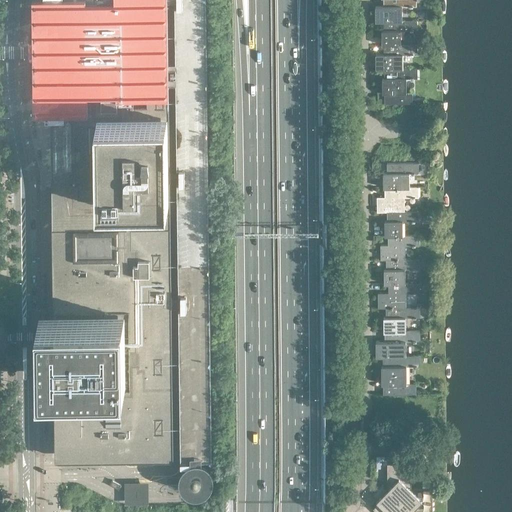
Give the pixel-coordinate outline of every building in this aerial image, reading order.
[(57,457),(174,456),(172,299),(172,294),(170,198),(170,173),(170,168),(170,113),(169,92),(168,0),(34,0),(36,109),(43,109),(43,119),(52,120),(55,311),(40,311),(41,382),(56,382),(57,457)] [(210,464),(209,463),(207,461),(205,460),(203,460),(203,456),(213,456),(207,0),(178,0),(179,2),(177,2),(178,164),(181,164),(181,168),(174,168),(170,168),(170,173),(174,173),(181,173),(181,179),(179,179),(180,289),(183,289),(183,294),(176,294),(172,294),(172,299),(176,299),(183,298),(183,305),(180,305),(182,456),(192,456),(192,460),(191,460),(190,461),(189,462),(188,463),(186,464),(185,465),(184,466),(184,468),(183,470),(182,472),(182,473),(182,474),(182,476),(182,477),(182,478),(183,479),(183,480),(183,481),(184,482),(185,483),(185,484),(186,486),(188,487),(190,488),(192,489),(194,490),(196,491),(198,491),(199,491),(201,490),(203,490),(205,489),(207,488),(209,487),(210,486),(211,484),(212,482),(213,480),(214,478),(214,477),(214,476),(214,475),(214,474),(214,473),(214,472),(214,471),(213,470),(213,469),(213,468),(212,467),(211,465),(210,464)] [(402,20),(402,6),(416,6),(416,0),(385,0),(385,5),(375,6),(375,21),(385,20),(402,20)] [(401,44),(401,30),(417,30),(417,19),(402,20),(385,20),(386,29),(382,29),(382,44),(386,44),(401,44)] [(403,68),(403,54),(417,54),(417,43),(401,44),(386,44),(386,54),(376,54),(376,69),(386,69),(386,68),(403,68)] [(401,92),(401,78),(417,78),(417,67),(403,68),(386,68),(386,69),(386,78),(382,78),(382,93),(386,92),(386,103),(412,102),(412,91),(401,92)] [(403,187),(403,186),(402,173),(410,173),(418,172),(418,162),(389,163),(389,172),(383,172),(383,187),(387,187),(403,187)] [(405,211),(405,210),(404,197),(419,196),(419,186),(410,186),(403,186),(403,187),(387,187),(387,196),(377,196),(377,211),(389,211),(405,211)] [(403,234),(403,221),(419,220),(419,210),(405,210),(405,211),(389,211),(389,220),(384,220),(385,235),(390,235),(403,235),(403,234)] [(405,259),(405,245),(419,245),(419,234),(403,234),(403,235),(390,235),(390,244),(380,244),(381,259),(388,259),(405,259)] [(404,283),(403,269),(419,269),(419,258),(405,259),(388,259),(388,268),(384,268),(384,283),(390,283),(404,283)] [(405,307),(405,293),(420,293),(419,283),(404,283),(390,283),(391,292),(378,292),(378,307),(388,307),(405,307)] [(404,331),(404,317),(420,317),(420,307),(405,307),(388,307),(388,316),(384,316),(384,331),(386,331),(404,331)] [(406,355),(406,341),(420,341),(420,331),(404,331),(386,331),(386,340),(376,340),(376,356),(385,356),(385,355),(406,355)] [(404,383),(404,365),(420,365),(420,355),(406,355),(385,355),(385,356),(385,365),(381,365),(382,384),(385,384),(385,394),(416,393),(416,383),(404,383)] [(423,511),(433,511),(432,488),(413,488),(412,490),(409,488),(411,486),(411,463),(387,463),(387,487),(389,488),(387,490),(381,485),(373,494),(378,499),(376,501),(378,503),(373,508),(376,511),(385,511),(387,511),(410,511),(412,511),(413,511),(423,511)] [(118,489),(120,484),(112,480),(109,484),(118,489)] [(126,502),(149,502),(149,480),(125,480),(126,502)]
